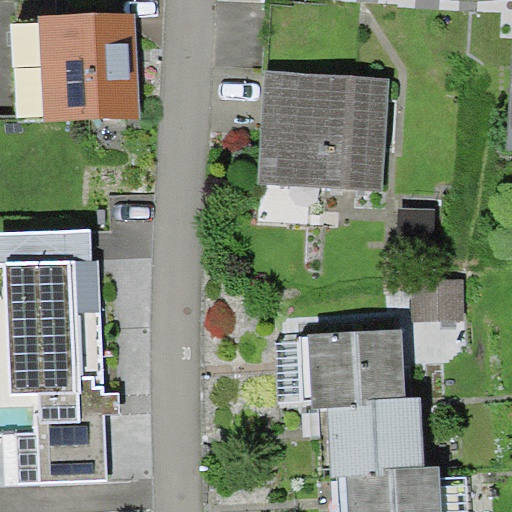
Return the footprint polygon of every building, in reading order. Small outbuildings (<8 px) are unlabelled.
[(357,5),(275,0),(267,0),(264,70),(353,75),(357,5)] [(136,13),(39,17),(43,121),(139,118),(137,57),(136,13)] [(353,75),(264,70),(261,122),(258,183),(383,191),(389,78),(353,75)] [(0,231),(0,262),(6,263),(92,260),(91,230),(0,231)] [(92,260),(6,263),(10,394),(40,393),(80,392),(80,377),(93,377),(93,387),(103,386),(101,319),(99,260),(92,260)] [(402,329),(309,333),(309,336),(312,399),(312,407),(319,407),(329,406),(367,405),(367,397),(405,395),(402,329)] [(309,336),(301,336),(301,342),(303,400),(312,399),(309,336)] [(303,400),(301,342),(276,343),(279,400),(303,400)] [(93,377),(80,377),(80,392),(40,393),(40,414),(38,414),(38,433),(17,433),(19,484),(108,481),(105,414),(119,414),(119,393),(103,394),(103,386),(93,387),(93,377)] [(405,395),(367,397),(367,405),(329,406),(331,467),(332,477),(338,477),(347,477),(384,475),(384,467),(423,465),(420,395),(405,395)] [(323,467),(331,467),(329,406),(319,407),(323,467)] [(439,465),(423,465),(384,467),(384,475),(347,477),(348,511),(441,511),(440,479),(439,465)] [(339,511),(348,511),(347,477),(338,477),(339,511)] [(467,511),(466,478),(440,479),(441,511),(467,511)]
